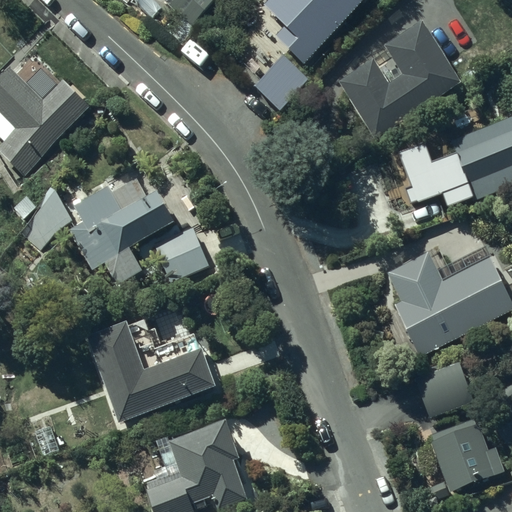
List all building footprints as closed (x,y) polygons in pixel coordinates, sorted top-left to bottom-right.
[(164,0),(158,7),(189,33),(215,1),(213,0),(164,0)] [(275,0),(336,55),(386,0),(275,0)] [(346,87),(375,139),(461,91),(432,39),(346,87)] [(0,88),(0,140),(27,168),(87,108),(33,55),(0,88)] [(259,93),(282,118),(308,94),(285,69),(259,93)] [(511,123),(456,144),(479,206),(511,194),(511,123)] [(176,229),(155,192),(84,230),(104,268),(176,229)] [(42,209),(17,234),(41,259),(79,221),(52,194),(39,206),(42,209)] [(156,249),(166,283),(201,272),(191,239),(156,249)] [(431,255),(389,274),(402,302),(396,305),(420,357),(511,314),(511,300),(493,260),(443,282),(431,255)] [(104,375),(121,424),(205,396),(188,346),(104,375)] [(419,381),(432,416),(471,402),(458,367),(419,381)] [(439,441),(453,493),(499,480),(485,429),(439,441)] [(134,473),(147,511),(163,511),(237,487),(222,443),(134,473)]
